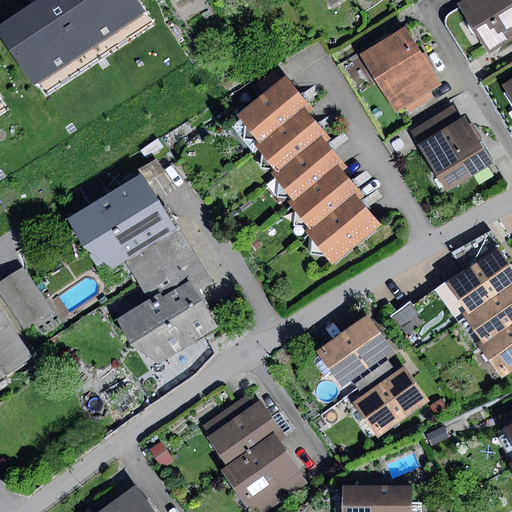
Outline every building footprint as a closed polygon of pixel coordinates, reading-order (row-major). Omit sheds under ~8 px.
[(38,0),(0,24),(0,35),(39,96),(153,23),(137,0),(38,0)] [(511,0),(469,0),(462,5),(491,52),(511,39),(511,0)] [(406,28),(362,55),(397,112),(441,84),(406,28)] [(251,88),(259,99),(282,81),(273,71),(251,88)] [(259,99),(237,115),(259,144),(306,108),(310,106),(305,99),(288,77),(282,81),(259,99)] [(0,116),(9,111),(0,96),(0,116)] [(420,146),(462,120),(454,107),(411,132),(420,146)] [(259,144),(256,147),(277,174),(324,138),(327,135),(321,128),(306,108),(259,144)] [(462,120),(420,146),(448,192),(494,164),(466,118),(462,120)] [(277,174),(274,176),(293,201),(340,165),(343,163),(330,146),(324,138),(277,174)] [(293,201),(289,203),(310,230),(357,194),(360,192),(355,184),(340,165),(293,201)] [(143,177),(72,221),(92,254),(117,268),(126,262),(176,231),(143,177)] [(310,230),(307,232),(332,265),(382,227),(364,204),(357,194),(310,230)] [(176,231),(126,262),(138,281),(191,248),(180,229),(176,231)] [(256,238),(251,242),(257,250),(262,246),(256,238)] [(451,280),(447,283),(454,293),(465,307),(470,314),(511,284),(511,268),(497,248),(451,280)] [(139,283),(150,300),(161,294),(163,298),(191,281),(196,290),(211,280),(193,251),(139,283)] [(0,294),(24,329),(52,311),(23,268),(0,284),(0,294)] [(150,300),(117,320),(133,347),(158,364),(219,328),(196,290),(191,281),(163,298),(161,294),(150,300)] [(511,284),(470,314),(465,318),(485,346),(511,327),(511,284)] [(236,295),(215,307),(223,322),(245,310),(236,295)] [(0,380),(33,358),(0,308),(0,380)] [(368,316),(317,352),(342,386),(352,379),(384,356),(392,350),(368,316)] [(511,327),(485,346),(481,350),(501,379),(511,371),(511,327)] [(352,379),(358,388),(391,365),(384,356),(352,379)] [(391,365),(358,388),(365,397),(397,374),(391,365)] [(365,397),(355,404),(379,438),(431,401),(406,367),(397,374),(365,397)] [(211,435),(256,403),(250,394),(204,426),(211,435)] [(211,435),(208,437),(233,471),(278,438),(283,434),(259,401),(256,403),(211,435)] [(226,475),(248,507),(251,505),(299,472),(301,470),(278,438),(233,471),(226,475)] [(161,443),(150,451),(162,469),(174,461),(161,443)] [(266,511),(307,484),(299,472),(251,505),(255,511),(266,511)] [(413,485),(343,486),(343,511),(413,511),(414,503),(413,485)] [(154,511),(137,487),(102,511),(154,511)] [(421,511),(421,503),(414,503),(413,511),(421,511)]
